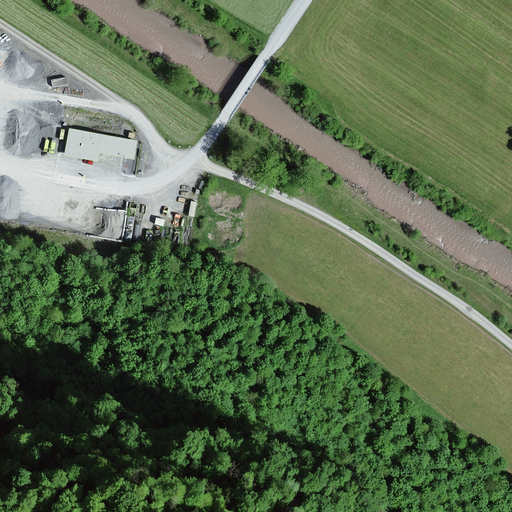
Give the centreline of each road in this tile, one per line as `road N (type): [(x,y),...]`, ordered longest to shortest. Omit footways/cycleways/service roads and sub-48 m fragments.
road 1 (track): [(511,343),(340,222),(185,162)]
road 2 (track): [(185,162),(158,148),(139,116),(0,24)]
